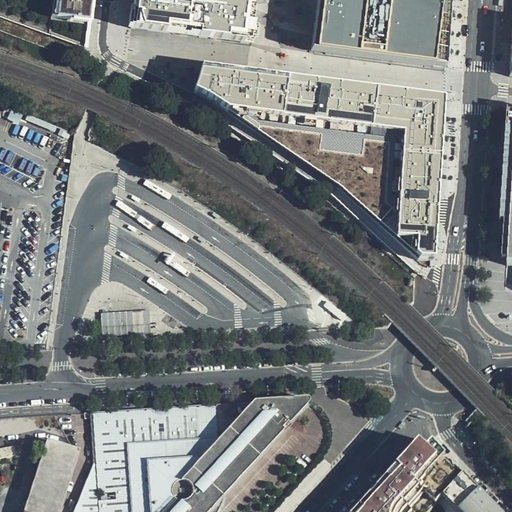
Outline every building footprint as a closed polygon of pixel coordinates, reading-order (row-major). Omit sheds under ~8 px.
[(55,0),(55,4),(58,4),(57,19),(85,24),(89,0),(55,0)] [(135,0),(131,29),(250,45),(255,0),(135,0)] [(320,0),(313,53),(443,71),(450,0),(320,0)] [(84,49),(85,24),(52,18),(49,35),(84,49)] [(201,64),(192,91),(221,106),(219,112),(217,116),(317,187),(415,271),(418,273),(426,278),(429,273),(432,268),(443,265),(451,216),(456,187),(465,102),(441,98),(201,64)] [(511,114),(506,114),(501,191),(505,191),(503,231),(508,231),(506,267),(511,267),(511,114)] [(150,311),(101,314),(102,338),(152,335),(150,311)] [(251,401),(216,440),(213,444),(219,449),(249,416),(276,414),(289,425),(308,403),(309,401),(307,398),(306,398),(251,401)] [(198,405),(197,408),(199,441),(216,440),(214,407),(212,407),(211,404),(198,405)] [(107,412),(90,413),(93,464),(73,511),(216,511),(219,509),(223,499),(289,425),(276,414),(249,416),(219,449),(213,444),(216,440),(199,441),(197,408),(195,408),(193,406),(183,406),(181,409),(178,409),(176,406),(165,407),(163,410),(161,411),(159,408),(148,409),(146,411),(142,412),(141,409),(131,410),(129,413),(125,413),(124,410),(113,411),(111,414),(108,414),(107,412)] [(57,511),(77,453),(48,444),(25,511),(57,511)] [(401,465),(391,476),(374,495),(358,511),(429,511),(440,500),(444,496),(460,478),(456,473),(450,468),(429,448),(428,447),(426,447),(425,448),(425,451),(422,448),(419,445),(401,465)] [(0,458),(10,457),(9,449),(0,449),(0,458)] [(498,511),(484,497),(463,475),(460,478),(444,496),(462,511),(498,511)] [(462,511),(444,496),(440,500),(453,511),(462,511)]
